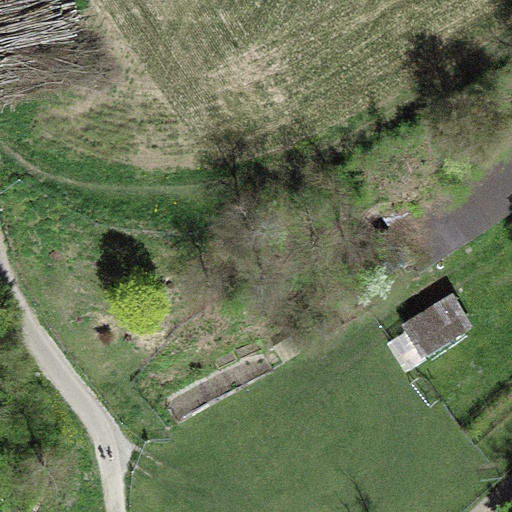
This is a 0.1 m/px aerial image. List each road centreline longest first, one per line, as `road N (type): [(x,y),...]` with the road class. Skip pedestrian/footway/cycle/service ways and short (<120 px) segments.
road 1 (track): [(511,29),(360,127),(272,168),(207,185),(111,187),(64,177),(0,133)]
road 2 (track): [(0,268),(18,307),(113,443),(118,511)]
